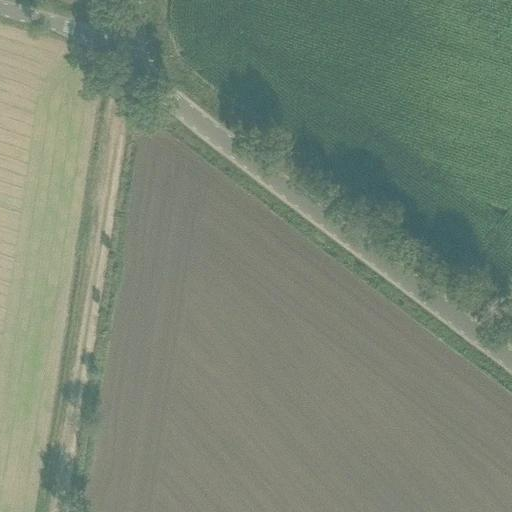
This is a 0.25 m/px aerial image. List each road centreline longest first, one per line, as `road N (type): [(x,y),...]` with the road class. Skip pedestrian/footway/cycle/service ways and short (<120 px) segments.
road 1 (unclassified): [(511,362),(124,61)]
road 2 (track): [(124,61),(55,511)]
road 3 (unclassified): [(124,61),(88,35),(0,11)]
